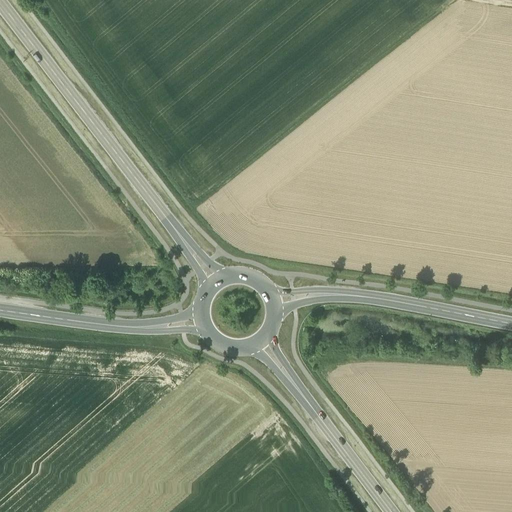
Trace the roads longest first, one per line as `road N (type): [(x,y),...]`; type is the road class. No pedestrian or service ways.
road 1 (track): [(190,221),(463,0)]
road 2 (primary): [(170,223),(0,3)]
road 3 (track): [(327,374),(344,366),(511,377)]
road 4 (secondary): [(511,325),(345,295)]
road 5 (primary): [(390,511),(303,396)]
road 6 (secondary): [(136,328),(0,311)]
